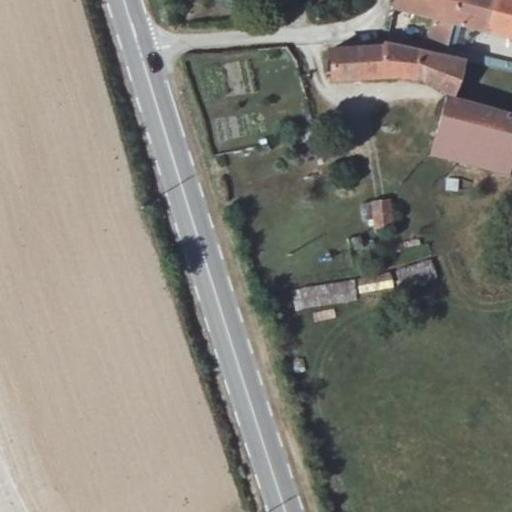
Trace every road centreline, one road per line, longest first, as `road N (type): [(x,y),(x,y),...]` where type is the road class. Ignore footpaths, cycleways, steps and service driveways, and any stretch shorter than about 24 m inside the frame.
road 1 (secondary): [(284,511),(123,0)]
road 2 (track): [(383,0),(351,28),(140,52)]
